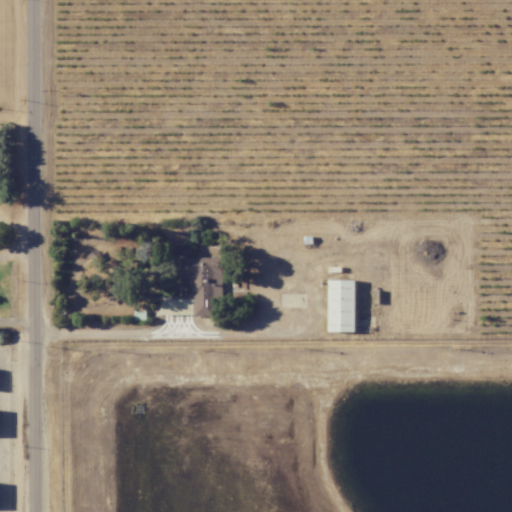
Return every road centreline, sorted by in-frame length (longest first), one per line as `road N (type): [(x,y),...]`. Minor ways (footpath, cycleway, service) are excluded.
road 1 (residential): [(33,511),(31,0)]
road 2 (residential): [(32,338),(203,331)]
